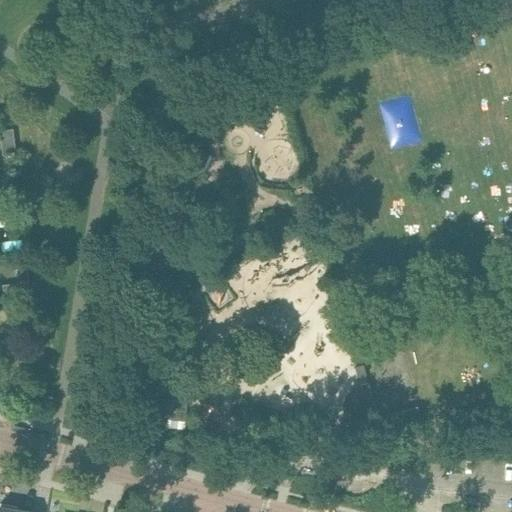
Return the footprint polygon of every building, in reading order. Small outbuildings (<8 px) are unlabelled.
[(12,130),(0,131),(0,136),(1,144),(14,142),(12,130)] [(15,163),(2,164),(3,172),(15,171),(15,163)] [(16,284),(1,286),(2,294),(28,292),(27,283),(16,284)] [(377,351),(374,403),(405,405),(409,353),(377,351)] [(363,365),(354,368),(357,378),(365,375),(363,365)] [(372,398),(368,383),(359,385),(359,387),(360,386),(362,395),(357,398),(354,402),(352,406),(353,412),(355,417),(359,420),(364,422),(369,422),(372,432),(381,429),(383,439),(423,428),(417,407),(377,418),(372,398)] [(184,430),(186,402),(162,400),(160,428),(184,430)] [(0,511),(19,511),(17,511),(17,507),(0,503),(0,511)]
